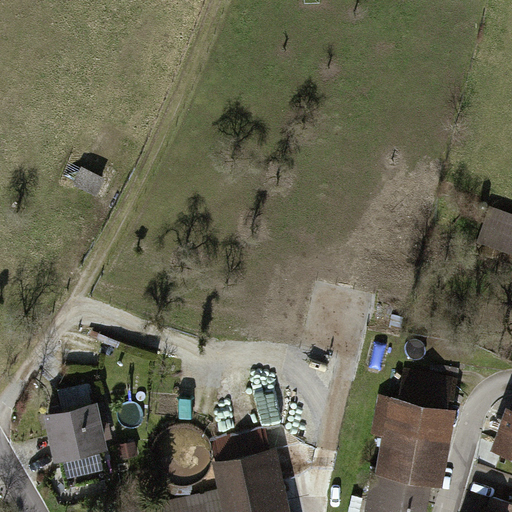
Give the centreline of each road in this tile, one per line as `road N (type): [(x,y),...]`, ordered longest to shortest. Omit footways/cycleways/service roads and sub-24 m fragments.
road 1 (track): [(0,413),(136,190),(215,0)]
road 2 (residential): [(446,511),(473,415),(485,393),(511,383)]
